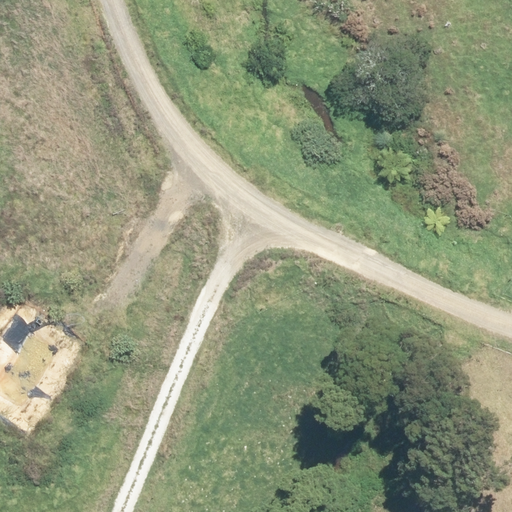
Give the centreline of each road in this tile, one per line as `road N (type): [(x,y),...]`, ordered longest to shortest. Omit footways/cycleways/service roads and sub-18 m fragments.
road 1 (track): [(119,0),(156,98),(261,193),(397,270),(511,318)]
road 2 (track): [(261,193),(149,511)]
